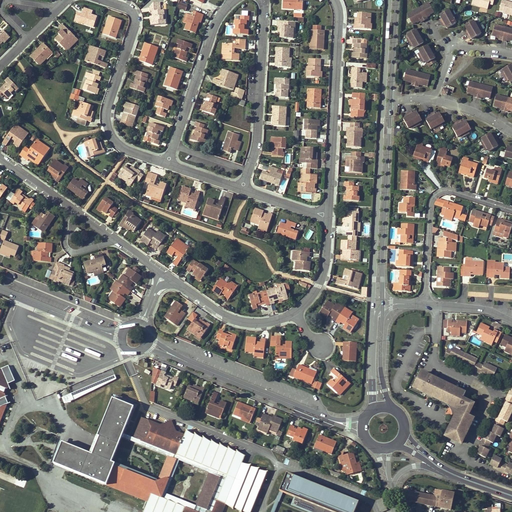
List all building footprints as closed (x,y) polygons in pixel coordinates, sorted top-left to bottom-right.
[(283,0),(282,9),(294,9),(294,6),(302,7),(303,2),(295,2),(292,1),(291,0),(283,0)] [(511,12),(511,14),(511,4),(510,4),(511,2),(510,1),(504,0),(502,0),(501,7),(504,8),(504,10),(511,12)] [(160,10),(160,2),(153,3),(152,4),(152,7),(149,7),(150,11),(152,11),(152,17),(154,17),(154,20),(153,21),(151,21),(151,25),(165,24),(165,19),(163,20),(163,15),(164,15),(164,10),(160,10)] [(432,19),(430,17),(437,13),(431,4),(410,16),(416,26),(424,21),(425,23),(432,19)] [(93,11),(86,9),(85,13),(87,13),(89,14),(88,16),(86,16),(78,13),(76,19),(84,22),(83,24),(94,27),(97,17),(92,14),(93,11)] [(457,21),(459,20),(454,12),(452,13),(450,10),(442,16),(444,19),(441,20),(445,27),(448,26),(450,29),(458,24),(457,21)] [(199,22),(200,22),(203,15),(201,14),(193,11),(192,15),(186,13),(183,22),(187,23),(185,29),(195,32),(199,22)] [(370,24),(370,14),(358,13),(357,18),(361,18),(361,20),(355,20),(355,25),(354,25),(353,28),(367,29),(367,24),(370,24)] [(249,20),(249,16),(240,16),(240,20),(235,19),(235,25),(236,25),(236,29),(234,29),(233,33),(248,34),(248,30),(246,30),(244,30),(245,26),(246,26),(246,20),(249,20)] [(109,17),(106,25),(108,26),(105,35),(115,38),(118,29),(117,29),(120,20),(109,17)] [(479,22),(477,23),(476,21),(466,25),(468,29),(466,30),(470,37),(473,36),(474,39),(483,34),(481,32),(483,31),(479,22)] [(291,23),(277,22),(277,26),(278,26),(278,30),(284,31),(283,32),(281,32),(280,38),(293,38),(293,28),(291,28),(291,23)] [(78,40),(63,24),(59,27),(62,30),(63,31),(59,35),(55,39),(65,49),(72,42),(74,44),(78,40)] [(508,42),(509,39),(511,40),(511,28),(496,24),(493,35),(501,37),(501,40),(508,42)] [(321,31),(321,27),(313,26),(313,30),(312,39),(311,39),(310,49),(322,49),(322,40),(324,40),(325,31),(321,31)] [(416,47),(418,50),(427,44),(425,41),(427,39),(424,33),(421,34),(419,31),(409,36),(411,38),(409,39),(414,49),(416,47)] [(7,34),(1,40),(2,41),(4,43),(10,37),(7,34)] [(223,44),(223,50),(225,50),(225,59),(238,60),(239,54),(236,54),(234,54),(234,49),(236,49),(245,49),(246,39),(236,39),(236,44),(223,44)] [(353,39),(353,44),(355,44),(355,49),(354,49),(353,53),(352,53),(352,58),(367,58),(367,54),(364,54),(365,49),(366,50),(366,49),(367,40),(353,39)] [(192,44),(178,40),(176,43),(179,44),(177,48),(176,48),(173,57),(186,61),(187,58),(185,57),(187,52),(185,51),(187,47),(189,48),(190,48),(192,44)] [(74,44),(72,42),(65,49),(67,51),(74,44)] [(53,55),(53,52),(44,43),(37,49),(38,51),(32,57),(40,66),(47,59),(48,60),(53,55)] [(158,47),(147,44),(144,53),(142,52),(139,60),(150,64),(152,56),(155,57),(158,47)] [(106,51),(90,46),(85,61),(106,68),(108,64),(99,61),(97,60),(99,55),(101,56),(104,57),(106,51)] [(437,57),(438,56),(439,55),(435,49),(433,50),(431,47),(422,52),(423,54),(421,55),(426,64),(429,63),(430,65),(431,64),(433,68),(440,63),(438,60),(439,60),(437,57)] [(290,49),(278,48),(277,57),(276,57),(275,66),(287,67),(287,58),(289,58),(290,49)] [(320,67),(321,60),(311,60),(310,66),(308,66),(307,76),(320,77),(320,72),(320,68),(320,67)] [(511,81),(511,63),(504,68),(505,71),(503,72),(505,75),(506,77),(508,80),(510,79),(511,82),(511,81)] [(164,85),(175,89),(178,79),(180,80),(183,72),(172,68),(169,76),(167,76),(164,85)] [(367,82),(367,73),(363,73),(363,70),(360,70),(360,68),(354,68),(353,76),(351,76),(351,87),(362,88),(362,82),(367,82)] [(136,75),(134,80),(136,81),(135,85),(133,84),(131,83),(130,87),(144,92),(145,88),(143,87),(144,83),(146,84),(147,79),(147,78),(148,75),(135,70),(134,74),(136,75)] [(212,83),(233,90),(238,75),(223,70),(221,75),(221,76),(220,80),(214,78),(212,83)] [(410,70),(407,81),(414,83),(414,85),(423,87),(424,85),(431,87),(434,77),(410,70)] [(100,77),(87,72),(85,76),(90,78),(89,81),(86,80),(83,90),(95,93),(97,88),(98,84),(94,83),(96,79),(99,81),(100,77)] [(19,89),(8,78),(6,81),(7,83),(8,84),(5,87),(4,86),(0,90),(0,89),(0,95),(2,97),(5,94),(8,98),(12,94),(11,93),(14,90),(16,92),(19,89)] [(289,90),(289,80),(277,79),(276,84),(276,89),(277,89),(277,93),(276,93),(275,97),(285,97),(285,94),(284,93),(284,90),(288,90),(289,90)] [(495,88),(473,83),(470,93),(478,95),(477,97),(485,99),(486,97),(493,99),(495,88)] [(449,90),(443,87),(442,89),(440,94),(447,96),(449,90)] [(232,97),(241,100),(244,91),(238,88),(236,93),(233,92),(231,97),(232,97)] [(308,89),(307,98),(309,98),(309,107),(320,108),(321,99),(319,99),(319,90),(308,89)] [(360,118),(361,110),(364,110),(364,106),(365,93),(352,93),(352,98),(356,98),(359,98),(359,100),(356,100),(352,100),(351,105),(351,110),(352,110),(352,114),(351,114),(351,117),(360,118)] [(208,94),(204,105),(203,110),(215,115),(218,106),(215,104),(216,101),(219,102),(220,98),(208,94)] [(155,106),(159,107),(164,109),(168,110),(169,106),(171,100),(159,96),(155,106)] [(511,99),(499,96),(496,106),(503,108),(502,110),(510,112),(511,111),(511,110),(511,99)] [(90,118),(92,113),(86,112),(87,110),(90,111),(92,106),(80,102),(77,112),(79,113),(78,117),(87,121),(90,122),(91,118),(90,118)] [(139,107),(127,103),(125,108),(121,119),(133,123),(139,107)] [(286,107),(275,107),(274,116),(273,116),(272,125),(284,125),(284,116),(286,117),(286,107)] [(423,121),(425,119),(420,111),(417,113),(415,110),(409,114),(410,116),(407,118),(412,127),(414,126),(415,128),(419,125),(424,123),(423,121)] [(433,118),(430,120),(435,129),(438,127),(439,130),(448,124),(446,122),(449,121),(444,112),(440,114),(439,112),(432,116),(433,118)] [(87,121),(78,117),(76,122),(85,125),(87,121)] [(318,121),(305,120),(304,130),(305,130),(307,130),(309,130),(309,134),(307,134),(307,137),(317,138),(317,135),(316,135),(317,131),(318,126),(318,121)] [(464,120),(458,124),(459,126),(456,128),(461,137),(464,135),(465,138),(473,133),(472,131),(474,129),(469,121),(465,123),(464,120)] [(196,137),(194,136),(192,135),(190,140),(204,145),(206,140),(204,139),(205,135),(206,136),(208,130),(203,129),(205,125),(196,122),(195,126),(197,127),(195,132),(197,133),(196,137)] [(350,128),(348,128),(347,137),(349,137),(349,146),(360,147),(361,138),(362,138),(363,130),(361,128),(359,128),(360,123),(351,122),(350,128)] [(162,132),(164,128),(150,123),(148,127),(150,128),(149,132),(147,131),(145,136),(150,138),(149,141),(158,145),(159,141),(157,140),(159,135),(157,134),(159,130),(160,131),(162,132)] [(15,124),(3,142),(7,145),(11,138),(12,137),(16,140),(15,141),(14,144),(19,147),(24,140),(26,137),(28,133),(15,124)] [(229,132),(225,142),(227,143),(224,151),(230,153),(232,149),(234,143),(236,144),(235,147),(239,148),(241,142),(237,141),(239,135),(229,132)] [(491,151),(500,146),(498,142),(500,141),(497,135),(495,136),(493,133),(484,137),(485,140),(483,141),(488,150),(490,149),(491,151)] [(285,148),(286,139),(273,138),(273,143),(273,148),(274,148),(274,152),(273,152),(272,155),(282,156),(282,152),(282,148),(285,148)] [(20,155),(28,160),(29,159),(34,152),(38,155),(35,159),(40,162),(50,149),(37,139),(29,150),(25,147),(20,155)] [(98,144),(96,139),(84,143),(87,153),(90,152),(91,157),(105,153),(103,149),(102,149),(101,146),(96,147),(96,145),(98,144)] [(428,162),(432,150),(423,146),(423,144),(418,142),(414,155),(420,157),(419,159),(428,162)] [(317,160),(316,160),(316,155),(311,155),(311,153),(314,153),(314,148),(301,148),(301,158),(304,158),(304,163),(303,168),(310,169),(317,169),(317,160)] [(440,150),(436,162),(445,165),(450,167),(452,158),(446,156),(447,152),(446,152),(440,150)] [(38,155),(34,152),(29,159),(38,165),(40,162),(35,159),(38,155)] [(347,161),(347,165),(352,165),(352,167),(349,167),(349,172),(362,173),(362,162),(360,162),(360,157),(361,152),(352,152),(351,157),(347,157),(346,161),(347,161)] [(474,177),(478,164),(468,161),(469,158),(464,157),(459,170),(466,172),(465,174),(474,177)] [(64,166),(55,160),(48,170),(52,173),(53,171),(55,172),(52,176),(56,179),(55,180),(58,182),(66,171),(62,168),(64,166)] [(139,172),(140,171),(137,169),(136,171),(133,168),(129,172),(128,171),(129,168),(125,166),(118,176),(127,182),(128,180),(132,183),(135,179),(138,181),(143,175),(139,172)] [(283,171),(272,167),(269,173),(267,173),(263,171),(261,177),(269,180),(268,181),(279,185),(283,171)] [(498,182),(502,169),(495,167),(494,171),(487,169),(484,178),(490,180),(498,182)] [(311,185),(311,183),(313,184),(316,184),(317,175),(310,175),(310,169),(303,168),(303,170),(303,174),(305,174),(304,183),(300,183),(300,192),(312,193),(312,188),(312,185),(311,185)] [(413,171),(403,170),(402,189),(416,190),(416,183),(414,183),(413,183),(411,182),(411,179),(413,180),(413,171)] [(166,184),(160,182),(159,185),(158,187),(154,185),(154,184),(157,176),(153,174),(148,172),(145,182),(150,184),(146,195),(151,197),(153,194),(162,197),(166,184)] [(85,187),(88,184),(80,179),(78,182),(73,179),(67,188),(76,194),(77,193),(84,197),(88,192),(81,187),(79,186),(80,184),(82,185),(85,187)] [(353,183),(345,182),(345,187),(346,187),(346,192),(348,192),(348,196),(346,196),(344,196),(344,200),(359,201),(359,197),(357,196),(357,192),(358,192),(358,187),(353,187),(353,183)] [(191,190),(182,187),(178,198),(187,201),(186,203),(186,204),(194,207),(198,196),(194,195),(189,193),(191,190)] [(19,190),(10,202),(14,204),(15,202),(18,205),(18,206),(22,209),(22,210),(25,212),(29,207),(32,202),(33,200),(30,198),(29,199),(24,196),(23,198),(20,196),(21,194),(22,192),(19,190)] [(113,203),(105,197),(98,208),(102,211),(106,213),(108,211),(111,205),(113,203)] [(225,199),(221,197),(218,205),(217,207),(213,206),(213,204),(214,201),(208,199),(203,215),(218,220),(225,199)] [(407,213),(407,216),(414,217),(414,213),(411,212),(411,207),(414,207),(414,197),(407,197),(406,203),(403,203),(399,203),(399,212),(407,213)] [(454,215),(454,213),(460,215),(459,217),(459,218),(465,220),(467,215),(461,213),(463,207),(454,204),(453,207),(447,205),(448,202),(445,201),(443,207),(440,214),(444,215),(444,216),(452,219),(454,215)] [(118,210),(114,207),(111,213),(109,216),(112,218),(114,215),(116,216),(118,213),(116,211),(118,210)] [(263,211),(255,208),(251,220),(260,223),(259,224),(259,226),(268,229),(272,217),(267,216),(262,215),(263,211)] [(487,214),(485,218),(482,217),(480,216),(481,212),(473,210),(469,222),(474,223),(473,226),(478,228),(479,225),(480,223),(488,225),(488,224),(491,225),(494,217),(490,216),(491,216),(487,214)] [(45,215),(43,213),(42,215),(38,213),(34,219),(37,221),(34,226),(43,232),(50,223),(48,222),(53,215),(48,211),(45,215)] [(133,214),(129,211),(119,226),(121,227),(123,226),(126,229),(129,224),(131,226),(130,229),(134,231),(141,221),(132,215),(133,214)] [(347,211),(347,217),(343,217),(343,223),(347,223),(347,222),(347,219),(350,220),(350,222),(349,231),(355,231),(356,223),(358,223),(359,212),(347,211)] [(507,221),(498,218),(494,231),(504,234),(503,237),(508,238),(511,226),(511,225),(506,224),(507,221)] [(286,224),(280,223),(277,233),(288,237),(288,235),(296,238),(298,232),(291,229),(288,228),(288,226),(291,227),(292,227),(294,223),(287,221),(286,224)] [(409,236),(409,233),(413,233),(414,224),(402,223),(401,228),(398,228),(397,234),(401,235),(403,235),(403,243),(413,244),(413,239),(409,239),(409,236)] [(309,240),(314,232),(309,229),(305,237),(309,240)] [(149,242),(153,245),(157,248),(164,238),(157,232),(156,234),(154,236),(147,230),(140,240),(147,245),(149,242)] [(458,235),(443,230),(443,236),(457,240),(458,235)] [(176,238),(166,252),(172,255),(173,253),(174,252),(178,255),(177,256),(173,263),(176,266),(189,247),(176,238)] [(446,238),(439,238),(439,242),(442,242),(442,247),(439,247),(439,256),(439,257),(447,257),(448,251),(450,251),(454,252),(455,243),(446,242),(446,238)] [(4,241),(0,250),(10,254),(15,256),(12,263),(22,268),(23,254),(17,252),(19,246),(4,240),(4,241)] [(342,241),(342,250),(343,250),(346,250),(346,255),(343,254),(342,254),(342,259),(357,260),(357,251),(356,251),(354,250),(354,242),(342,241)] [(51,253),(52,244),(36,243),(35,252),(35,261),(50,262),(50,258),(47,257),(47,252),(51,253)] [(412,260),(412,251),(399,250),(399,260),(396,260),(396,266),(409,267),(410,260),(412,260)] [(307,252),(295,251),(294,260),(296,260),(298,261),(297,270),(309,271),(310,262),(306,261),(307,257),(307,252)] [(94,275),(101,273),(100,269),(95,270),(94,268),(101,266),(106,264),(102,254),(94,256),(95,259),(84,262),(87,273),(93,271),(94,275)] [(509,279),(510,270),(503,270),(503,267),(504,263),(495,263),(495,261),(487,260),(486,278),(490,278),(494,278),(494,275),(500,275),(500,278),(509,279)] [(200,280),(207,270),(199,264),(199,265),(193,261),(186,270),(189,272),(191,269),(194,271),(192,274),(196,277),(200,280)] [(68,274),(67,273),(68,268),(64,266),(64,265),(56,262),(51,275),(56,277),(60,279),(59,281),(69,285),(74,273),(69,271),(68,274)] [(475,271),(475,273),(483,274),(483,264),(465,262),(464,276),(471,277),(471,275),(471,273),(473,271),(475,271)] [(118,282),(129,291),(132,287),(130,286),(133,282),(136,284),(141,277),(128,267),(118,282)] [(453,273),(450,273),(450,268),(438,267),(437,276),(441,276),(441,282),(437,282),(437,286),(447,287),(447,279),(450,279),(453,279),(453,273)] [(345,269),(344,275),(346,276),(348,277),(347,281),(345,281),(337,279),(336,283),(357,289),(359,283),(360,284),(363,274),(345,269)] [(408,276),(408,282),(410,282),(411,270),(400,270),(399,276),(408,276)] [(394,290),(407,291),(408,282),(408,276),(399,276),(399,283),(395,283),(394,290)] [(229,297),(236,288),(228,283),(227,284),(226,285),(219,280),(212,290),(219,295),(222,292),(225,295),(229,297)] [(115,292),(110,300),(120,306),(125,299),(122,297),(124,293),(127,294),(129,291),(118,282),(112,290),(113,291),(115,292)] [(284,285),(280,286),(280,288),(276,290),(276,288),(267,291),(271,304),(275,303),(274,301),(279,299),(278,298),(283,296),(283,298),(284,300),(288,299),(285,291),(284,285)] [(260,303),(260,304),(266,303),(267,305),(271,304),(267,291),(257,294),(258,295),(254,296),(253,294),(249,295),(253,309),(257,308),(256,306),(256,304),(260,303)] [(171,308),(165,317),(177,326),(185,313),(182,311),(178,316),(176,315),(182,306),(177,302),(172,309),(171,308)] [(343,309),(335,304),(333,308),(325,303),(319,313),(327,317),(329,314),(333,317),(337,319),(343,309)] [(181,328),(189,317),(187,316),(179,326),(181,328)] [(202,336),(210,325),(207,323),(206,324),(202,321),(199,326),(197,324),(199,322),(195,319),(188,329),(197,335),(198,333),(202,336)] [(457,321),(457,324),(452,323),(452,320),(448,320),(448,327),(452,327),(452,332),(452,335),(460,336),(460,332),(460,329),(467,330),(467,322),(457,321)] [(488,343),(490,341),(493,342),(494,341),(497,342),(502,333),(495,329),(493,332),(489,330),(490,327),(481,323),(477,330),(483,333),(482,336),(480,339),(488,343)] [(183,335),(188,338),(191,333),(186,330),(183,335)] [(224,331),(220,330),(217,338),(221,339),(219,344),(224,346),(224,345),(228,346),(227,348),(231,349),(236,335),(232,334),(232,336),(231,338),(227,337),(227,335),(223,333),(224,331)] [(507,345),(506,347),(504,351),(511,354),(511,338),(505,335),(502,342),(507,345)] [(275,359),(281,360),(281,356),(291,357),(292,343),(285,342),(285,346),(285,348),(280,347),(280,345),(280,337),(276,337),(275,348),(275,359)] [(247,338),(245,350),(254,351),(254,353),(254,355),(263,355),(265,340),(261,339),(260,343),(255,342),(256,339),(247,338)] [(343,342),(342,351),(344,351),(344,360),(355,361),(356,352),(354,351),(354,342),(343,342)] [(478,358),(454,347),(453,349),(449,348),(446,354),(453,358),(454,356),(471,364),(470,366),(480,371),(484,373),(485,371),(494,375),(497,368),(485,362),(484,365),(476,361),(478,358)] [(299,365),(295,376),(303,380),(302,381),(311,385),(315,374),(307,371),(307,369),(299,365)] [(175,377),(174,379),(169,377),(168,378),(164,377),(165,375),(166,373),(153,368),(152,383),(160,386),(161,384),(165,386),(165,387),(170,389),(172,384),(175,386),(179,378),(175,377)] [(0,421),(7,404),(0,406),(0,399),(6,397),(5,394),(4,394),(6,388),(7,389),(10,388),(2,369),(0,369),(0,421)] [(334,369),(331,372),(337,378),(339,379),(335,383),(333,382),(331,380),(327,384),(337,393),(344,386),(346,388),(350,384),(334,369)] [(428,372),(428,373),(420,369),(413,383),(457,406),(444,432),(449,434),(460,440),(473,414),(466,411),(467,409),(468,409),(472,401),(465,398),(465,399),(462,397),(465,390),(438,378),(439,377),(428,372)] [(103,375),(63,392),(66,399),(75,394),(99,384),(103,375)] [(194,402),(195,400),(199,401),(205,388),(201,387),(200,388),(197,387),(195,392),(192,391),(194,388),(189,386),(184,398),(194,402)] [(346,388),(344,386),(337,393),(340,395),(346,388)] [(511,387),(510,391),(509,390),(502,404),(503,405),(500,413),(498,412),(491,427),(493,427),(491,431),(487,429),(485,433),(483,432),(482,437),(477,447),(478,448),(476,452),(485,456),(488,448),(486,447),(489,440),(492,441),(495,434),(500,436),(503,428),(502,427),(505,420),(507,421),(511,410),(511,404),(511,405),(511,404),(511,387)] [(209,403),(205,413),(211,415),(213,412),(222,416),(226,403),(221,401),(220,404),(219,406),(214,404),(215,402),(218,394),(214,392),(209,403)] [(124,433),(121,432),(124,425),(133,404),(113,396),(90,451),(62,439),(53,461),(106,481),(148,502),(143,511),(222,511),(225,505),(228,506),(231,508),(233,510),(234,510),(233,509),(234,509),(239,511),(251,511),(262,488),(264,482),(268,472),(267,471),(264,471),(259,470),(259,469),(260,469),(260,468),(257,468),(251,466),(251,465),(251,464),(247,464),(242,463),(245,456),(239,452),(237,450),(236,451),(237,451),(236,452),(231,449),(229,447),(228,447),(228,448),(224,446),(222,445),(220,444),(220,445),(219,445),(214,442),(212,440),(211,440),(212,441),(211,442),(207,439),(204,437),(203,437),(203,438),(198,436),(195,433),(195,434),(194,435),(189,432),(187,430),(186,430),(186,431),(185,434),(176,431),(161,425),(141,417),(133,437),(124,433)] [(256,409),(247,405),(246,407),(238,404),(233,414),(242,418),(251,421),(256,409)] [(273,418),(265,414),(259,427),(268,430),(276,434),(282,419),(274,416),(273,418)] [(161,425),(176,431),(172,422),(171,420),(161,425)] [(307,432),(303,430),(298,428),(298,429),(295,437),(293,440),(303,444),(307,432)] [(319,434),(315,445),(324,449),(323,451),(332,454),(336,443),(328,440),(328,438),(319,434)] [(347,470),(350,469),(351,474),(361,470),(359,462),(356,463),(353,452),(342,456),(344,461),(340,462),(343,472),(346,471),(347,470)] [(508,474),(511,476),(511,475),(511,465),(508,464),(507,465),(504,463),(501,462),(502,460),(494,456),(489,465),(493,467),(492,468),(507,476),(508,474)] [(355,511),(359,501),(287,473),(281,487),(285,489),(284,493),(296,497),(293,506),(309,511),(324,511),(325,511),(355,511)] [(274,511),(278,505),(283,492),(284,493),(285,489),(281,487),(280,491),(271,511),(274,511)] [(433,489),(433,491),(435,492),(434,496),(404,490),(402,499),(450,510),(454,493),(433,489)]
